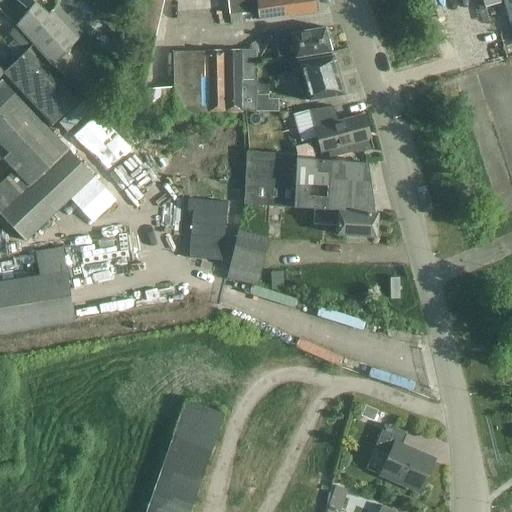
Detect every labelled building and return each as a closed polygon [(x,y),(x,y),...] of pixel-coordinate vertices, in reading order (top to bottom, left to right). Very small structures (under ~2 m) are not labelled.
[(140,0),(138,12),(160,17),(163,5),(142,0),(140,0)] [(249,0),(228,1),(228,14),(249,13),(249,0)] [(257,0),(258,18),(317,12),(315,0),(257,0)] [(511,0),(503,0),(511,29),(511,0)] [(18,26),(36,45),(54,64),(85,35),(67,17),(57,7),(48,16),(38,6),(18,26)] [(67,17),(85,35),(94,26),(76,8),(67,17)] [(136,24),(157,29),(160,17),(138,12),(136,24)] [(242,14),(230,15),(231,26),(243,25),(242,14)] [(134,34),(155,39),(157,29),(136,24),(134,34)] [(291,30),(275,33),(279,60),(296,58),(333,53),(325,28),(292,34),(291,30)] [(10,37),(14,41),(24,52),(27,49),(32,44),(18,29),(10,37)] [(131,45),(153,49),(155,39),(134,34),(131,45)] [(36,45),(29,51),(27,49),(5,72),(0,67),(0,79),(1,78),(50,127),(78,101),(48,70),(54,64),(36,45)] [(129,58),(150,63),(153,49),(131,45),(129,58)] [(175,113),(208,113),(254,111),(253,76),(252,56),(241,57),(241,51),(207,52),(174,52),(175,113)] [(345,96),(334,57),(297,64),(295,59),(259,64),(256,64),(257,111),(278,112),(278,100),(269,99),(270,81),(270,76),(287,75),(299,72),(306,103),(345,96)] [(126,72),(146,77),(150,63),(129,58),(126,72)] [(63,77),(82,96),(91,87),(73,67),(63,77)] [(143,90),(146,77),(126,72),(122,91),(143,90)] [(0,145),(7,152),(2,158),(15,170),(0,184),(0,212),(22,236),(27,241),(95,176),(50,127),(1,78),(0,79),(0,145)] [(159,89),(161,116),(175,116),(173,88),(159,89)] [(123,119),(161,116),(159,89),(143,90),(122,91),(123,119)] [(334,108),(312,111),(323,153),(330,151),(331,159),(356,152),(356,154),(374,149),(365,116),(338,123),(334,108)] [(248,155),(247,177),(246,205),(294,207),(316,209),(314,224),(338,226),(338,235),(376,238),(378,213),(376,214),(369,164),(297,160),(297,156),(249,152),(248,155)] [(223,262),(228,202),(189,199),(188,211),(193,212),(189,259),(223,262)] [(227,279),(257,286),(269,239),(239,232),(227,279)] [(40,276),(0,281),(0,331),(75,320),(64,247),(36,252),(40,276)] [(175,434),(213,448),(225,415),(186,401),(175,434)] [(362,415),(373,420),(377,411),(366,406),(362,415)] [(407,434),(385,425),(376,445),(391,452),(382,473),(422,490),(435,461),(402,447),(407,434)] [(202,480),(212,453),(213,448),(175,434),(163,466),(202,480)] [(190,511),(199,490),(202,480),(163,466),(152,498),(190,511)] [(335,486),(329,505),(342,509),(348,491),(335,486)] [(190,511),(152,498),(147,511),(190,511)]
